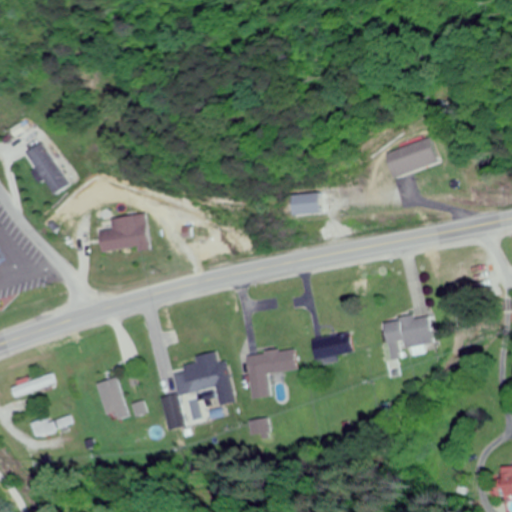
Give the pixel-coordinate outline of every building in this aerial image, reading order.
[(74,185),(47,142),(30,152),(57,195),(74,185)] [(408,180),(410,191),(459,181),(457,169),(408,180)] [(297,194),(298,214),(330,214),(329,194),(297,194)] [(142,247),(139,225),(105,229),(107,250),(142,247)] [(430,314),(387,322),(391,344),(407,341),(408,349),(436,344),(430,314)] [(355,355),(352,333),(314,339),(318,361),(355,355)] [(298,370),(296,350),(250,355),(255,400),(273,398),(271,374),(298,370)] [(233,385),(228,362),(184,371),(189,394),(233,385)] [(57,383),(53,374),(14,388),(17,398),(57,383)] [(111,416),(119,413),(121,421),(132,417),(120,378),(101,384),(111,416)] [(168,416),(184,414),(182,396),(166,398),(168,416)] [(51,423),(48,417),(33,423),(38,438),(75,424),(72,415),(51,423)] [(253,421),(253,442),(272,442),(272,421),(253,421)]
